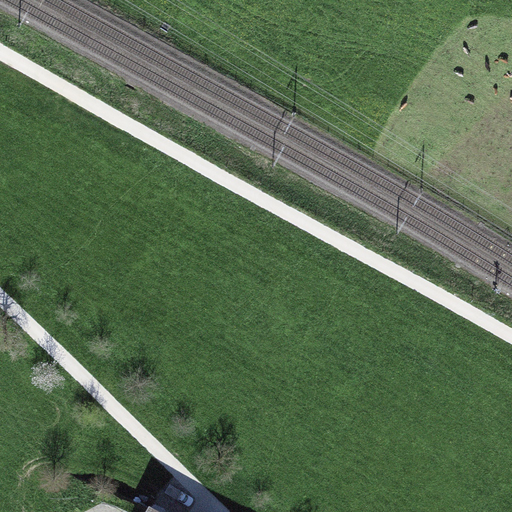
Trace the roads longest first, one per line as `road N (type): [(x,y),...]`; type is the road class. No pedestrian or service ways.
road 1 (track): [(0,50),(511,336)]
road 2 (track): [(225,511),(0,290)]
